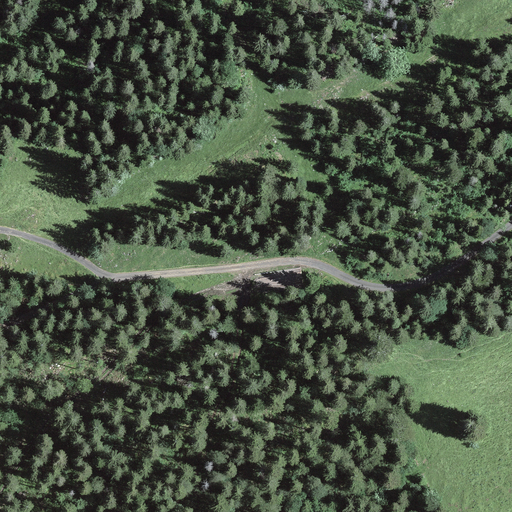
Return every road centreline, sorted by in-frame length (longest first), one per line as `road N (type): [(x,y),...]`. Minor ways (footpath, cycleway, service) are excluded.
road 1 (track): [(0,230),(59,246),(111,278),(301,261),(393,287),(447,270),(511,224)]
road 2 (track): [(111,278),(0,328)]
